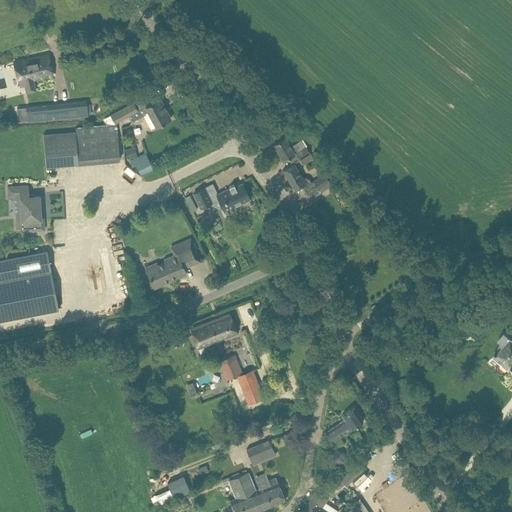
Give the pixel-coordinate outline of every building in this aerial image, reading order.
[(47,54),(38,57),(29,59),(29,58),(14,62),(20,86),(25,85),(26,91),(35,90),(33,80),(53,75),(47,54)] [(160,98),(145,106),(137,111),(128,115),(132,122),(149,113),(151,117),(145,119),(151,129),(171,118),(160,98)] [(87,100),(26,107),(27,121),(89,114),(87,100)] [(116,122),(128,115),(137,111),(133,102),(110,115),(112,118),(114,123),(116,122)] [(76,132),(41,135),(44,167),(79,164),(119,160),(119,159),(116,122),(114,123),(112,123),(95,125),(75,127),(76,132)] [(285,137),(282,139),(273,144),(283,160),(295,154),(285,137)] [(296,152),(300,159),(310,153),(310,152),(313,150),(310,146),(307,148),(306,146),(296,152)] [(145,152),(129,160),(132,166),(135,164),(140,175),(153,169),(145,152)] [(313,158),(310,153),(300,159),(303,164),(313,158)] [(295,190),(303,185),(305,188),(308,187),(311,181),(309,178),(305,176),(302,178),(294,164),(283,170),(295,190)] [(323,175),(314,180),(321,192),(328,187),(331,192),(339,188),(327,170),(326,170),(322,173),(323,175)] [(233,205),(240,202),(249,198),(242,183),(235,187),(234,184),(229,186),(230,189),(228,190),(227,189),(217,193),(216,194),(209,198),(205,188),(194,193),(201,207),(219,199),(226,214),(235,209),(233,205)] [(28,185),(18,186),(7,186),(8,196),(15,196),(16,228),(34,227),(44,227),(44,218),(41,218),(40,213),(41,212),(41,211),(40,210),(40,207),(43,204),(42,199),(39,196),(39,195),(33,196),(33,194),(29,194),(28,185)] [(190,211),(196,209),(191,194),(185,196),(190,211)] [(169,246),(173,255),(164,259),(165,262),(147,270),(154,287),(186,273),(184,267),(200,260),(189,237),(169,246)] [(47,250),(37,252),(0,259),(0,320),(59,309),(47,250)] [(229,313),(190,328),(198,348),(237,332),(229,313)] [(496,352),(493,356),(507,369),(511,365),(511,366),(511,332),(510,335),(509,334),(508,335),(504,332),(498,339),(502,342),(498,345),(500,347),(498,350),(497,350),(497,349),(496,349),(495,349),(495,350),(495,351),(495,352),(496,352)] [(237,375),(244,393),(248,403),(263,397),(252,369),(242,373),(234,354),(219,360),(226,380),(230,378),(237,375)] [(207,376),(186,381),(190,396),(211,390),(207,376)] [(230,378),(226,380),(221,382),(225,390),(233,387),(230,378)] [(325,432),(331,441),(363,421),(354,407),(341,415),(344,420),(325,432)] [(269,440),(246,449),(251,461),(267,455),(268,458),(275,454),(269,440)] [(337,448),(331,454),(343,466),(350,459),(337,448)] [(331,482),(337,489),(345,482),(347,484),(366,467),(358,457),(338,475),(331,482)] [(332,458),(326,464),(336,473),(341,466),(332,458)] [(247,472),(229,479),(236,497),(236,498),(250,492),(254,491),(254,490),(247,472)] [(250,492),(258,511),(285,500),(276,477),(257,484),(259,488),(254,490),(254,491),(250,492)] [(179,484),(156,493),(159,501),(182,492),(179,484)] [(303,510),(306,511),(329,511),(322,507),(327,499),(315,491),(310,499),(310,500),(304,510),(303,509),(303,510)] [(230,500),(234,511),(254,511),(258,511),(250,492),(236,498),(236,497),(230,500)]
